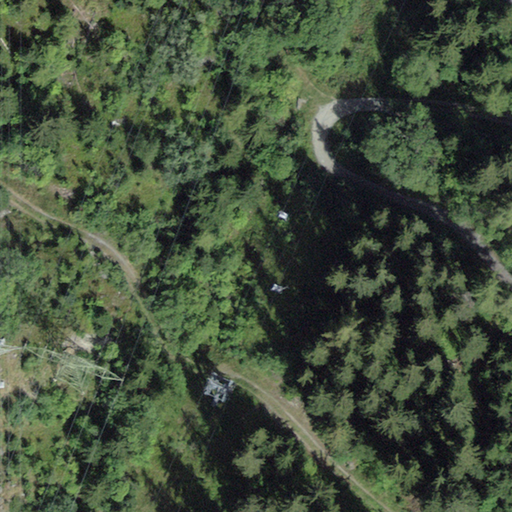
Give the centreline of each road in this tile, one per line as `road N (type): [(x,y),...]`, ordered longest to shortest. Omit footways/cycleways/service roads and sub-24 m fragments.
road 1 (track): [(382,511),(265,402),(198,377),(82,239),(20,214),(0,194)]
road 2 (track): [(511,277),(446,224),(334,171),(317,137),(332,110),(370,103),(511,122)]
